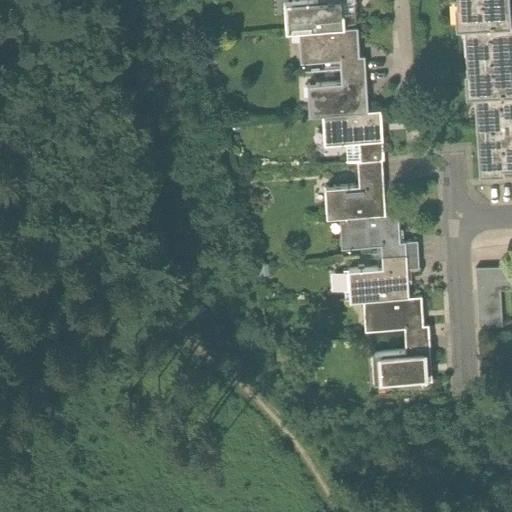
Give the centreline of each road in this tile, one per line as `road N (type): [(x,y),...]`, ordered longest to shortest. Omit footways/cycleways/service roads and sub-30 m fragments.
road 1 (track): [(349,511),(253,402),(142,307),(99,281),(0,257)]
road 2 (residential): [(458,220),(466,393)]
